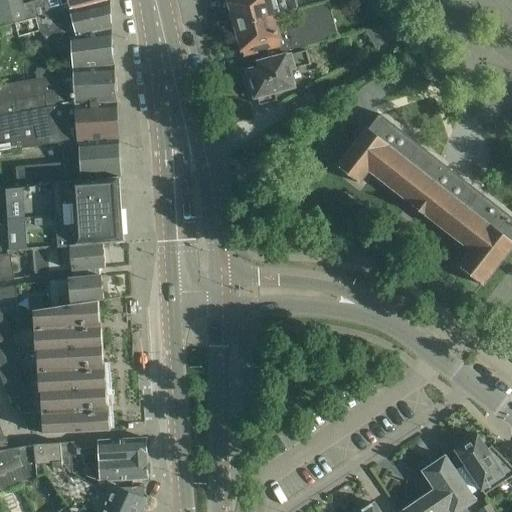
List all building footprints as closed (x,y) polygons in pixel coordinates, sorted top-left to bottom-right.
[(109,1),(108,0),(104,0),(0,26),(0,32),(1,37),(16,33),(17,37),(63,25),(61,19),(73,16),(77,35),(111,30),(109,1)] [(22,0),(0,0),(0,26),(104,0),(36,0),(23,3),(22,0)] [(236,27),(273,17),(298,11),(294,0),(228,0),(233,14),(229,15),(232,28),(236,27)] [(290,29),(277,32),(273,17),(236,27),(232,28),(236,42),(240,41),(244,55),(267,48),(270,57),(338,39),(329,3),(298,11),(302,27),(290,30),(290,29)] [(401,35),(397,23),(366,31),(376,50),(389,42),(401,35)] [(74,68),(113,66),(111,30),(77,35),(49,42),(49,55),(62,54),(73,53),(74,68)] [(251,82),(248,83),(251,95),(254,94),(255,98),(257,97),(259,106),(279,101),(276,92),(294,87),(289,71),(310,65),(306,50),(278,58),(259,63),(260,69),(248,72),(251,82)] [(113,66),(74,68),(50,69),(50,71),(42,71),(34,73),(34,80),(3,85),(3,87),(0,87),(0,116),(39,109),(52,107),(54,106),(66,106),(115,103),(113,66)] [(66,106),(52,107),(39,109),(0,116),(0,151),(56,142),(62,142),(118,139),(115,103),(66,106)] [(511,217),(383,116),(370,132),(366,129),(337,167),(359,184),(369,172),(470,251),(458,267),(482,286),(511,248),(511,217)] [(64,162),(14,167),(16,187),(66,181),(117,179),(120,179),(118,139),(62,142),(63,144),(64,162)] [(121,236),(117,179),(66,181),(16,187),(0,188),(0,255),(10,254),(29,251),(34,251),(43,249),(89,245),(124,242),(124,241),(118,241),(118,236),(121,236)] [(43,249),(34,251),(36,274),(68,271),(69,279),(50,281),(53,308),(98,301),(104,300),(101,268),(105,268),(103,244),(89,245),(43,249)] [(0,268),(12,267),(10,254),(0,255),(0,268)] [(0,268),(0,282),(14,280),(12,267),(0,268)] [(15,286),(0,288),(0,302),(18,299),(15,286)] [(18,299),(0,302),(0,316),(5,315),(20,313),(18,299)] [(38,351),(38,353),(103,349),(102,328),(100,328),(98,301),(53,308),(34,311),(36,351),(38,351)] [(5,315),(0,316),(0,326),(1,330),(10,326),(5,315)] [(1,330),(6,341),(14,337),(10,326),(1,330)] [(6,341),(10,352),(19,349),(14,337),(6,341)] [(10,352),(15,363),(23,360),(19,349),(10,352)] [(41,393),(41,394),(107,391),(106,370),(104,370),(103,349),(38,353),(40,393),(41,393)] [(41,394),(43,434),(110,431),(109,412),(108,412),(107,391),(41,394)] [(465,444),(455,451),(466,467),(480,488),(485,495),(511,476),(511,467),(491,446),(490,447),(487,450),(477,435),(475,437),(471,435),(471,434),(465,439),(465,444)] [(0,450),(3,450),(8,449),(6,438),(5,438),(0,438),(0,450)] [(126,440),(70,443),(71,454),(83,454),(83,455),(99,454),(99,459),(99,462),(90,463),(100,463),(99,459),(108,458),(108,463),(120,463),(120,458),(123,458),(124,460),(147,459),(146,439),(126,440)] [(0,450),(0,493),(37,478),(36,464),(71,462),(71,454),(70,443),(34,445),(8,449),(3,450),(0,450)] [(451,497),(466,488),(445,457),(423,472),(435,490),(437,489),(445,501),(449,498),(450,500),(453,499),(451,497)] [(100,463),(90,463),(91,476),(100,475),(100,481),(148,479),(147,459),(124,460),(123,458),(120,458),(120,463),(108,463),(108,458),(99,459),(100,463)] [(93,485),(72,473),(71,462),(36,464),(37,478),(47,474),(70,508),(73,506),(74,502),(83,507),(93,485)] [(67,505),(58,511),(72,511),(70,508),(47,474),(46,474),(67,505)] [(143,511),(147,504),(144,503),(145,501),(143,500),(143,487),(101,489),(93,485),(83,507),(87,509),(87,510),(89,511),(143,511)] [(459,511),(475,502),(470,494),(466,488),(451,497),(453,499),(450,500),(449,498),(445,501),(437,489),(435,490),(402,511),(459,511)] [(89,511),(87,510),(87,509),(83,507),(74,502),(73,506),(76,511),(89,511)] [(361,511),(379,511),(374,504),(373,505),(372,504),(367,503),(362,506),(361,511)]
